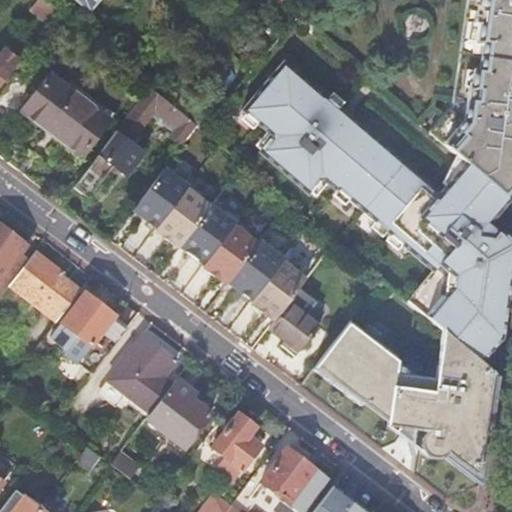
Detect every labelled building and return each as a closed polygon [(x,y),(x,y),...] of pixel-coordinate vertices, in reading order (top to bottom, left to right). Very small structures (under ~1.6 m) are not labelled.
[(70,0),(86,13),(96,0),(70,0)] [(511,0),(465,0),(449,107),(426,134),(464,166),(507,204),(511,207),(511,0)] [(358,19),(366,8),(358,1),(350,12),(358,19)] [(53,12),(41,3),(30,16),(41,26),(53,12)] [(306,23),(303,27),(311,34),(315,30),(306,23)] [(106,53),(78,30),(70,40),(98,63),(106,53)] [(0,85),(17,64),(3,55),(0,59),(0,85)] [(440,331),(480,364),(500,340),(511,255),(511,244),(499,235),(497,238),(486,228),(507,204),(464,166),(437,197),(282,64),(241,112),(270,137),(270,143),(260,155),(308,197),(319,184),(324,184),(333,191),(335,189),(432,271),(406,302),(440,331)] [(47,76),(23,108),(47,128),(50,124),(60,131),(55,138),(80,156),(107,121),(47,76)] [(193,125),(147,88),(114,132),(129,142),(152,111),(173,129),(167,138),(177,146),(193,125)] [(114,132),(96,156),(110,166),(123,177),(143,151),(129,142),(114,132)] [(96,156),(72,188),(86,199),(110,166),(96,156)] [(185,188),(161,170),(134,205),(145,214),(142,218),(155,228),(153,230),(166,240),(169,235),(180,244),(208,208),(184,190),(185,188)] [(180,244),(178,247),(202,265),(200,267),(224,285),(226,283),(256,243),(231,226),(233,224),(208,207),(208,208),(180,244)] [(0,295),(18,272),(27,260),(18,253),(24,246),(0,227),(0,295)] [(256,243),(226,283),(250,301),(249,303),(272,321),(296,290),(305,277),(258,241),(256,243)] [(27,260),(18,272),(65,308),(78,292),(58,276),(60,273),(33,252),(27,260)] [(296,290),(272,321),(267,328),(297,352),(317,326),(303,316),(313,302),(296,290)] [(60,323),(104,356),(125,329),(111,318),(113,316),(83,293),(60,323)] [(362,402),(395,358),(395,356),(394,356),(348,321),(311,369),(359,406),(362,402)] [(493,388),(495,376),(480,364),(440,331),(435,368),(394,363),(395,358),(362,402),(386,420),(426,427),(427,430),(423,432),(420,436),(418,440),(418,445),(419,449),(421,453),(425,456),(429,458),(434,459),(438,458),(442,456),(479,485),(493,388)] [(105,381),(149,413),(171,385),(162,378),(174,361),(140,336),(105,381)] [(145,418),(144,419),(183,448),(209,414),(189,399),(192,394),(191,390),(181,382),(177,382),(174,380),(171,385),(149,413),(145,418)] [(237,414),(211,448),(223,457),(214,469),(231,482),(259,446),(247,436),(254,427),(237,414)] [(97,456),(86,447),(75,462),(86,470),(97,456)] [(284,500),(300,511),(324,480),(299,461),(302,456),(291,447),(287,452),(284,450),(256,487),(263,492),(267,487),(284,500)] [(35,511),(37,509),(13,491),(0,508),(0,511),(35,511)] [(213,495),(199,511),(224,511),(228,507),(213,495)] [(396,511),(398,511),(383,500),(374,511),(396,511)]
